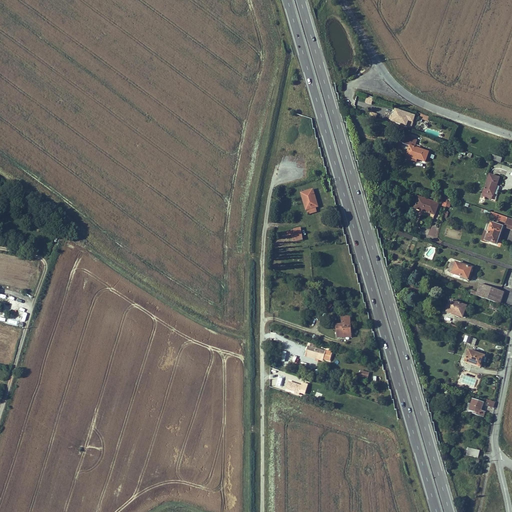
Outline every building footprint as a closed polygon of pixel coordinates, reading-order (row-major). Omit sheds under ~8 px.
[(367,96),(365,102),(371,104),(373,98),(367,96)] [(396,112),(392,123),(406,127),(409,116),(396,112)] [(404,137),(402,144),(409,146),(414,148),(415,143),(416,140),(404,137)] [(424,163),(428,152),(418,149),(414,148),(409,146),(405,156),(416,160),(424,163)] [(501,165),(503,158),(494,155),(492,161),(501,165)] [(292,170),(295,180),(308,177),(305,166),(292,170)] [(289,173),(282,175),(280,184),(291,181),(289,173)] [(499,178),(489,175),(483,193),(484,193),(493,196),(499,178)] [(312,190),(301,194),(307,216),(315,213),(314,209),(317,208),(312,190)] [(447,202),(449,196),(444,195),(441,206),(450,208),(451,202),(447,202)] [(419,197),(415,209),(435,215),(439,204),(419,197)] [(503,226),(511,228),(511,218),(490,211),(487,218),(504,224),(503,226)] [(483,232),(480,240),(490,243),(491,241),(496,242),(501,227),(490,223),(486,233),(483,232)] [(301,241),(299,228),(293,229),(293,230),(286,231),(287,236),(290,235),(291,242),(301,241)] [(445,236),(459,239),(461,232),(447,229),(445,236)] [(457,263),(454,273),(463,276),(464,275),(470,277),(473,268),(457,263)] [(506,293),(481,285),(477,296),(502,304),(506,293)] [(456,315),(461,317),(465,306),(449,301),(446,310),(456,313),(456,315)] [(24,321),(27,314),(20,312),(17,319),(24,321)] [(335,325),(336,336),(350,335),(348,316),(340,317),(340,325),(335,325)] [(309,345),(307,351),(330,357),(332,350),(327,348),(326,350),(316,347),(317,344),(310,342),(310,345),(309,345)] [(483,355),(469,351),(465,362),(470,363),(471,361),(480,364),(483,355)] [(367,379),(370,372),(360,369),(358,376),(367,379)] [(303,385),(293,382),(291,389),(297,391),(296,393),(300,394),(301,391),(306,393),(309,384),(304,382),(303,385)] [(482,403),(472,399),(468,410),(475,412),(474,414),(482,416),(484,411),(480,409),(482,403)] [(471,449),(469,456),(477,458),(479,452),(471,449)]
